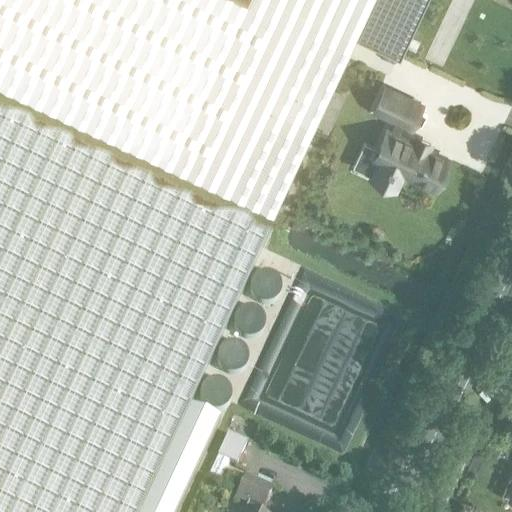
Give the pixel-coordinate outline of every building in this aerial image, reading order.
[(0,0),(0,84),(226,190),(227,188),(273,210),(330,88),(355,34),(399,55),(425,0),(0,0)] [(364,142),(352,168),(396,189),(403,174),(434,188),(448,158),(399,135),(404,125),(410,127),(421,104),(386,87),(374,110),(395,120),(390,130),(388,130),(378,149),(364,142)] [(0,511),(178,511),(218,429),(220,423),(189,409),(263,250),(272,231),(0,104),(0,511)] [(228,435),(217,458),(230,464),(237,467),(247,444),(228,435)] [(260,511),(261,510),(262,511),(272,491),(246,479),(237,499),(249,504),(245,511),(244,511),(243,511),(260,511)]
